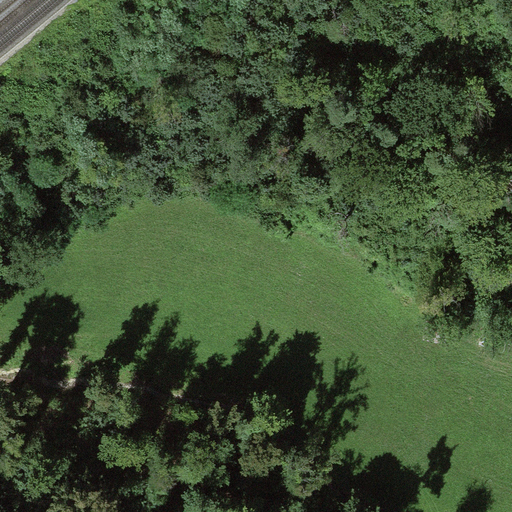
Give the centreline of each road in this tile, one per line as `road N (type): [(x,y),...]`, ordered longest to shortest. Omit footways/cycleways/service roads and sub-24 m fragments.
road 1 (track): [(511,161),(384,61),(348,0)]
road 2 (track): [(3,511),(41,505),(152,511)]
